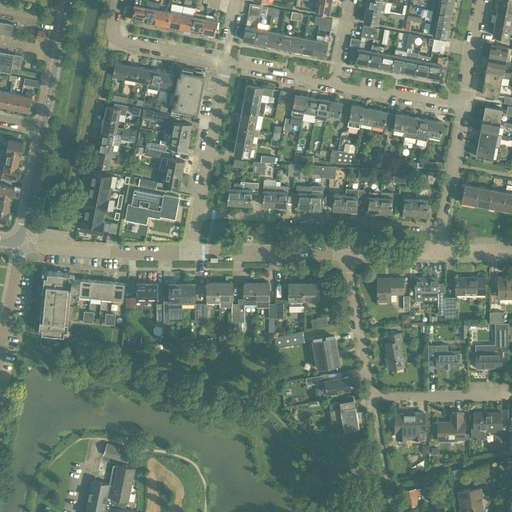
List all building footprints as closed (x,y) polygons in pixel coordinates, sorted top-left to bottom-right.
[(144,21),(147,7),(140,6),(140,0),(136,0),(135,5),(132,19),(144,21)] [(329,15),(332,3),(318,0),(317,0),(316,12),(329,15)] [(385,14),(387,1),(379,0),(368,0),(366,10),(380,13),(385,14)] [(452,14),(454,2),(443,0),(434,0),(433,10),(452,14)] [(511,12),(511,0),(499,0),(499,2),(498,2),(497,3),(496,8),(497,9),(498,10),(511,12)] [(250,4),(249,10),(261,12),(262,6),(250,4)] [(261,12),(260,13),(267,15),(269,7),(262,6),(261,12)] [(156,23),(158,10),(147,7),(144,21),(156,23)] [(184,7),(182,14),(193,16),(195,9),(184,7)] [(167,26),(170,12),(158,10),(156,23),(167,26)] [(378,24),(380,13),(366,10),(364,21),(378,24)] [(449,26),(452,14),(433,10),(430,22),(449,26)] [(511,25),(511,21),(511,12),(498,10),(495,22),(511,25)] [(179,28),(182,14),(170,12),(167,26),(179,28)] [(213,20),(206,19),(203,33),(215,35),(218,21),(217,21),(219,13),(215,12),(213,20)] [(191,30),(194,16),(193,16),(182,14),(179,28),(191,30)] [(203,33),(206,19),(194,16),(191,30),(203,33)] [(255,43),(258,29),(250,27),(252,20),(247,19),(246,27),(243,40),(255,43)] [(0,21),(0,33),(12,35),(14,24),(0,21)] [(448,30),(449,26),(430,22),(428,34),(447,37),(448,37),(449,36),(450,31),(450,30),(448,30)] [(509,38),(511,25),(495,22),(493,35),(509,38)] [(259,23),(258,29),(269,31),(270,25),(259,23)] [(364,25),(363,32),(374,34),(375,28),(364,25)] [(266,45),(269,31),(258,29),(255,43),(266,45)] [(44,39),(45,32),(38,30),(37,38),(44,39)] [(293,36),(293,31),(288,30),(287,35),(281,33),(278,47),(290,49),(293,36)] [(278,47),(281,33),(269,31),(266,45),(278,47)] [(324,42),(317,40),(314,54),(326,56),(329,43),(328,42),(329,35),(325,34),(324,42)] [(302,52),(304,38),(293,36),(290,49),(302,52)] [(314,54),(317,40),(304,38),(302,52),(314,54)] [(445,47),(446,41),(434,39),(433,45),(445,47)] [(368,65),(371,51),(364,49),(365,42),(361,41),(359,49),(356,62),(368,65)] [(511,47),(492,44),(489,57),(505,60),(510,60),(511,48),(511,47)] [(368,65),(380,67),(383,53),(384,47),(372,45),(371,51),(368,65)] [(403,71),(407,52),(396,49),(394,55),(392,69),(403,71)] [(415,74),(418,60),(419,55),(419,54),(411,52),(411,49),(408,49),(407,52),(403,71),(415,74)] [(12,67),(20,68),(23,56),(0,51),(0,70),(11,72),(12,67)] [(394,55),(383,53),(380,67),(392,69),(394,55)] [(419,55),(418,60),(415,74),(427,76),(430,62),(431,57),(425,56),(419,55)] [(437,63),(430,62),(427,76),(439,78),(442,64),(443,57),(439,56),(437,63)] [(511,60),(510,60),(505,60),(489,57),(487,69),(503,72),(504,67),(509,65),(511,65),(511,60)] [(125,78),(127,65),(115,63),(113,76),(125,78)] [(136,80),(139,68),(127,65),(125,78),(136,80)] [(148,83),(151,70),(139,68),(136,80),(148,83)] [(197,73),(197,74),(192,73),(193,70),(182,68),(180,75),(178,75),(175,90),(179,91),(179,93),(171,92),(169,104),(173,105),(171,114),(179,115),(180,111),(192,114),(193,110),(198,111),(204,75),(204,74),(204,73),(204,72),(203,72),(203,71),(202,71),(201,71),(200,71),(199,71),(199,72),(198,72),(198,73),(197,73)] [(511,73),(503,72),(487,69),(484,82),(500,85),(501,80),(507,77),(511,78),(511,73)] [(160,85),(163,72),(151,70),(148,83),(160,85)] [(174,74),(163,72),(160,85),(172,87),(174,74)] [(498,97),(500,85),(484,82),(482,94),(498,97)] [(247,84),(244,98),(260,101),(261,94),(271,96),(273,89),(247,84)] [(0,105),(6,106),(9,92),(0,90),(0,105)] [(26,95),(20,94),(18,109),(29,111),(33,92),(27,91),(26,95)] [(285,106),(288,92),(280,91),(277,105),(285,106)] [(18,109),(20,94),(9,92),(6,106),(18,109)] [(303,111),(307,96),(295,94),(291,115),(302,117),(303,111)] [(316,114),(319,98),(307,96),(303,111),(316,114)] [(260,101),(244,98),(242,112),(257,115),(263,116),(266,103),(260,101)] [(328,116),(330,101),(319,98),(316,114),(328,116)] [(343,103),(330,101),(328,116),(340,118),(343,103)] [(114,108),(107,106),(105,118),(118,120),(120,114),(125,115),(127,106),(115,104),(114,108)] [(361,122),(364,107),(352,105),(348,126),(360,128),(361,122)] [(485,105),(483,118),(500,121),(503,109),(485,105)] [(372,124),(375,109),(364,107),(361,122),(372,124)] [(387,111),(375,109),(372,124),(384,127),(387,111)] [(257,115),(242,112),(239,126),(255,129),(257,115)] [(408,115),(396,113),(393,128),(405,131),(408,115)] [(416,139),(420,118),(408,115),(405,131),(404,136),(416,139)] [(117,128),(118,120),(105,118),(102,130),(116,132),(116,133),(122,134),(122,133),(129,135),(130,130),(117,128)] [(292,119),(286,118),(283,129),(289,131),(292,119)] [(429,135),(432,120),(420,118),(416,139),(428,141),(429,135)] [(498,134),(500,121),(483,118),(481,131),(498,134)] [(174,120),(171,133),(189,137),(192,124),(174,120)] [(444,122),(432,120),(429,135),(441,137),(444,122)] [(275,125),(274,133),(279,134),(279,133),(280,134),(282,127),(275,125)] [(259,135),(260,130),(255,129),(239,126),(237,140),(252,143),(254,134),(259,135)] [(116,132),(102,130),(100,142),(114,144),(120,145),(121,139),(135,141),(136,136),(129,135),(122,133),(122,134),(116,133),(116,132)] [(495,146),(498,134),(481,131),(478,143),(495,146)] [(187,149),(189,137),(171,133),(169,146),(187,149)] [(9,139),(7,152),(21,154),(24,142),(9,139)] [(250,156),(252,143),(237,140),(234,154),(250,156)] [(112,151),(114,144),(100,142),(98,153),(111,156),(112,151)] [(167,145),(150,142),(149,149),(164,151),(166,152),(167,145)] [(493,159),(495,146),(478,143),(476,156),(493,159)] [(162,158),(164,151),(149,149),(146,148),(145,154),(162,158)] [(336,163),(338,150),(332,149),(330,163),(336,163)] [(338,150),(336,163),(353,164),(354,159),(355,154),(338,150)] [(21,155),(21,154),(7,152),(1,151),(0,156),(0,161),(19,166),(21,155)] [(382,166),(384,154),(378,152),(376,165),(382,166)] [(109,168),(111,156),(98,153),(95,166),(109,168)] [(166,170),(166,171),(182,174),(185,160),(168,157),(164,157),(164,159),(161,159),(159,168),(159,169),(166,170)] [(245,168),(246,162),(234,160),(233,166),(245,168)] [(19,166),(0,161),(0,162),(4,163),(2,176),(17,179),(19,166)] [(180,188),(182,174),(166,171),(163,184),(180,188)] [(92,172),(90,183),(112,188),(115,189),(117,177),(92,172)] [(140,179),(138,185),(156,189),(157,182),(140,179)] [(0,196),(12,199),(15,188),(5,186),(5,185),(0,183),(0,196)] [(112,188),(90,183),(88,194),(88,195),(108,199),(110,200),(112,188)] [(240,204),(241,184),(234,184),(234,189),(228,188),(227,204),(240,204)] [(253,185),(241,184),(240,204),(252,205),(253,185)] [(475,204),(479,186),(465,184),(461,202),(475,204)] [(274,206),(276,186),(263,185),(262,206),(274,206)] [(288,187),(276,186),(274,206),(287,207),(288,187)] [(310,208),(311,193),(311,187),(295,186),(295,190),(299,190),(298,208),(310,208)] [(489,207),(492,189),(479,186),(475,204),(489,207)] [(310,208),(322,209),(323,187),(311,187),(311,193),(310,208)] [(346,189),(346,195),(345,210),(357,211),(358,206),(359,189),(346,189)] [(503,210),(506,192),(492,189),(489,207),(503,210)] [(164,195),(135,190),(132,204),(128,203),(125,219),(125,220),(126,220),(126,219),(146,222),(148,213),(160,215),(160,216),(175,219),(179,198),(180,198),(180,197),(179,197),(164,194),(164,195)] [(380,214),(381,192),(369,191),(368,206),(368,211),(376,212),(375,214),(380,214)] [(394,192),(381,192),(380,214),(384,214),(384,212),(392,213),(394,192)] [(511,211),(511,192),(506,192),(503,210),(511,211)] [(88,194),(87,194),(84,206),(85,206),(105,210),(106,210),(108,199),(88,195),(88,194)] [(345,210),(346,195),(333,194),(333,210),(345,210)] [(0,209),(10,212),(12,199),(0,196),(0,209)] [(415,214),(416,199),(404,198),(403,213),(415,214)] [(428,199),(416,199),(415,214),(427,215),(428,199)] [(105,210),(85,206),(83,217),(103,221),(103,220),(105,210)] [(12,212),(10,212),(0,209),(0,221),(8,223),(9,218),(11,218),(12,212)] [(83,217),(82,216),(80,228),(85,229),(85,232),(96,234),(96,232),(102,233),(104,221),(103,220),(103,221),(83,217)] [(72,290),(80,290),(81,282),(72,281),(73,279),(70,279),(70,274),(48,272),(48,276),(45,276),(43,292),(46,292),(44,312),(41,312),(40,328),(43,328),(42,333),(64,335),(65,330),(68,331),(69,322),(65,322),(69,287),(72,287),(72,290)] [(457,277),(457,294),(485,294),(485,276),(457,277)] [(511,276),(499,276),(499,298),(511,297),(511,276)] [(377,278),(378,293),(378,301),(391,301),(391,293),(404,293),(404,277),(377,278)] [(438,284),(438,277),(415,278),(415,292),(416,292),(416,297),(418,299),(421,299),(423,297),(423,296),(438,296),(437,294),(444,294),(444,284),(438,284)] [(90,297),(91,281),(81,280),(80,290),(80,296),(90,297)] [(102,298),(103,282),(91,281),(90,297),(101,298),(102,298)] [(114,299),(115,283),(103,282),(102,298),(114,299)] [(319,282),(304,283),(304,300),(319,300),(319,282)] [(125,284),(115,283),(114,299),(124,300),(125,284)] [(257,283),(244,283),(244,299),(245,299),(245,304),(245,307),(257,307),(257,299),(257,283)] [(257,283),(257,299),(257,307),(269,307),(269,304),(269,283),(257,283)] [(304,283),(289,283),(289,300),(289,306),(304,306),(304,300),(304,283)] [(137,284),(137,299),(158,299),(158,284),(137,284)] [(182,309),(182,303),(182,284),(170,284),(170,297),(163,297),(163,304),(163,323),(170,323),(170,309),(182,309)] [(195,284),(182,284),(182,303),(195,302),(195,284)] [(220,300),(220,284),(207,284),(207,304),(208,304),(220,304),(220,300)] [(232,284),(220,284),(220,300),(220,304),(220,307),(232,307),(233,307),(233,304),(232,284)] [(445,316),(450,315),(457,315),(457,298),(445,298),(445,316)] [(134,299),(126,299),(126,310),(134,310),(134,299)] [(289,300),(275,300),(275,304),(275,318),(285,318),(285,306),(289,306),(289,300)] [(495,323),(504,323),(504,312),(490,312),(490,323),(491,323),(495,323)] [(311,320),(312,329),(328,325),(326,316),(311,320)] [(476,367),(502,367),(502,351),(500,351),(500,349),(509,349),(508,335),(509,335),(508,323),(504,323),(495,323),(495,346),(490,346),(490,345),(476,345),(476,367)] [(302,331),(275,337),(275,348),(304,343),(302,331)] [(402,333),(388,335),(390,343),(385,344),(388,362),(386,363),(387,368),(389,368),(390,369),(405,367),(400,341),(403,341),(402,333)] [(313,341),(318,368),(340,364),(334,337),(313,341)] [(448,345),(429,345),(429,365),(437,365),(437,368),(459,368),(459,351),(448,351),(448,345)] [(328,374),(315,377),(317,383),(324,382),(325,389),(326,389),(327,394),(350,390),(348,377),(329,380),(328,374)] [(331,410),(330,410),(332,422),(343,420),(344,430),(359,427),(355,406),(354,399),(340,401),(340,402),(330,404),(331,410)] [(464,439),(465,439),(465,422),(463,422),(462,412),(451,412),(452,422),(438,422),(439,441),(457,441),(457,437),(464,437),(464,439)] [(501,418),(501,412),(474,413),(474,426),(471,426),(472,439),(484,439),(484,429),(501,429),(501,431),(509,431),(508,418),(501,418)] [(424,438),(424,432),(425,432),(425,413),(415,413),(415,414),(396,414),(396,431),(397,431),(397,438),(424,438)] [(127,462),(128,458),(131,450),(108,443),(105,455),(127,462)] [(110,483),(93,479),(86,511),(133,511),(134,510),(126,509),(127,501),(128,501),(135,467),(118,464),(117,467),(113,466),(110,483)] [(431,495),(432,502),(439,501),(436,485),(424,488),(425,496),(431,495)] [(476,511),(477,511),(485,511),(490,500),(482,496),(481,488),(471,490),(469,489),(464,489),(463,491),(459,491),(462,511),(474,510),(476,511)] [(422,496),(421,496),(419,489),(415,490),(415,489),(403,491),(406,507),(424,504),(422,496)]
